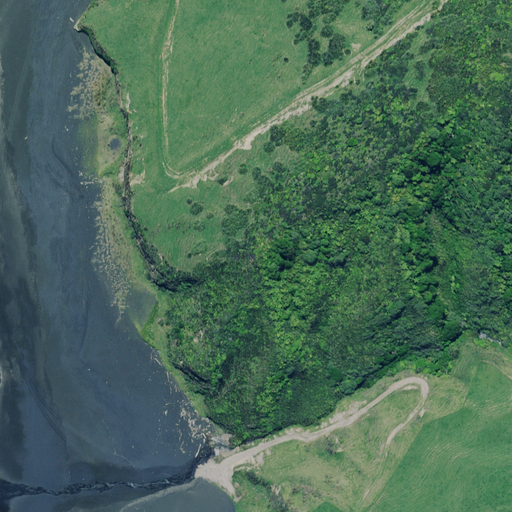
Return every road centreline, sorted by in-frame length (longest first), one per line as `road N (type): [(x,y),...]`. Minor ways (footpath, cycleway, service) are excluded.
road 1 (track): [(216,497),(247,482),(336,400),(382,407),(396,452),(345,511)]
road 2 (track): [(404,0),(292,108),(196,177)]
